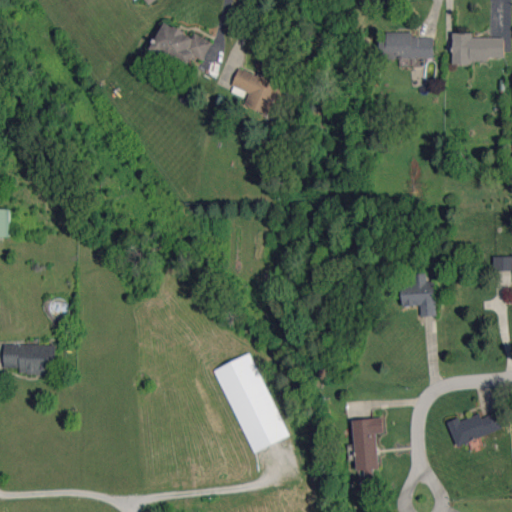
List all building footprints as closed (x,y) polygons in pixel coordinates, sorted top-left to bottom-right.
[(190,65),(195,55),(204,60),(213,41),(195,33),(194,35),(164,21),(151,47),(190,65)] [(413,32),(387,32),(387,38),(380,38),(381,59),(434,58),(433,37),(413,37),(413,32)] [(504,37),(472,37),(472,33),(453,33),(453,62),(489,63),(489,57),(504,57),(504,37)] [(233,86),(250,91),(246,105),(278,115),(283,101),(287,102),(292,86),(280,81),(282,74),(263,67),(261,75),(239,68),(233,86)] [(0,236),(9,237),(9,208),(0,208),(0,236)] [(511,256),(494,256),(494,271),(511,270),(511,256)] [(435,281),(427,282),(426,273),(415,273),(415,282),(402,283),(403,306),(421,306),(421,316),(436,315),(435,281)] [(5,372),(58,371),(57,344),(5,345),(5,372)] [(252,453),(288,437),(253,353),(216,368),(252,453)] [(448,421),(457,445),(503,429),(497,412),(481,417),(480,413),(461,421),(459,417),(448,421)] [(354,419),(357,472),(360,472),(361,488),(375,487),(374,469),(379,469),(377,433),(384,432),(383,417),(354,419)]
